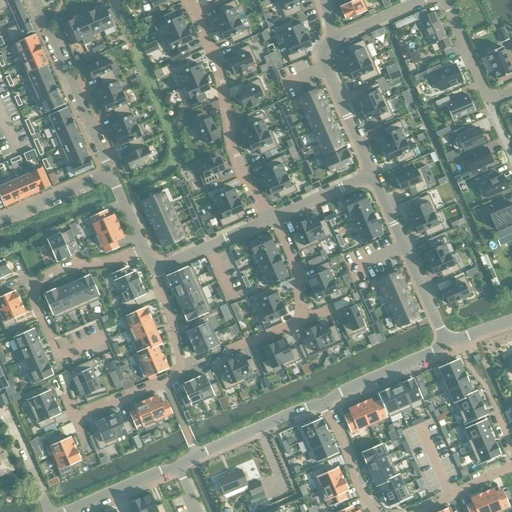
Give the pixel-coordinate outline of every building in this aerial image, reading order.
[(19,0),(0,0),(0,9),(10,6),(14,16),(24,11),(20,1),(19,0)] [(149,0),(153,8),(167,2),(166,0),(149,0)] [(235,0),(217,8),(220,14),(213,17),(216,24),(214,25),(216,30),(219,29),(239,20),(234,9),(238,7),(235,0)] [(305,0),(281,0),(278,2),(285,19),(299,12),(302,11),(303,11),(302,10),(300,5),(307,2),(305,0)] [(367,10),(363,0),(348,0),(350,3),(340,8),(345,20),(351,17),(353,19),(360,16),(360,13),(367,10)] [(167,2),(159,6),(161,11),(170,8),(167,2)] [(109,15),(105,5),(99,8),(98,5),(93,8),(94,10),(103,31),(114,26),(110,17),(109,15)] [(83,13),(83,14),(92,36),(103,31),(94,10),(93,8),(92,8),(93,10),(84,15),(83,13)] [(399,20),(393,23),(396,29),(415,21),(420,31),(425,29),(431,44),(437,42),(441,51),(451,46),(447,37),(445,38),(435,13),(428,16),(425,10),(425,9),(424,9),(416,13),(413,14),(408,17),(399,20)] [(18,26),(7,31),(11,41),(33,31),(28,21),(24,11),(14,16),(18,26)] [(168,14),(154,20),(157,27),(161,25),(166,37),(162,38),(163,39),(189,27),(187,28),(181,16),(175,19),(172,13),(172,12),(171,12),(168,14)] [(83,14),(72,18),(82,40),(92,36),(83,14)] [(72,20),(62,24),(65,32),(64,33),(66,38),(67,37),(71,45),(82,40),(72,18),(72,20)] [(244,30),(239,20),(219,29),(223,40),(230,37),(233,43),(250,35),(247,28),(244,30)] [(292,20),(275,27),(278,34),(281,33),(286,44),(307,35),(309,34),(307,29),(304,30),(301,23),(295,26),(292,20)] [(189,27),(163,39),(171,58),(188,50),(186,44),(192,41),(189,33),(192,32),(189,27)] [(508,39),(503,28),(496,31),(501,42),(508,39)] [(35,35),(10,45),(15,55),(19,53),(39,45),(35,35)] [(307,35),(286,44),(290,54),(287,56),(290,63),(307,55),(305,49),(311,46),(307,35)] [(349,54),(342,57),(345,63),(342,65),(345,70),(371,58),(363,40),(346,48),(349,54)] [(39,45),(19,53),(24,63),(43,55),(39,45)] [(236,58),(228,62),(233,74),(236,72),(237,75),(247,70),(246,68),(257,63),(249,45),(236,50),(234,52),(233,52),(233,53),(236,58)] [(511,69),(502,47),(486,54),(490,62),(484,65),(487,73),(493,71),(497,79),(511,72),(511,69)] [(421,61),(418,53),(410,56),(413,64),(421,61)] [(43,55),(24,63),(28,73),(45,65),(48,64),(43,55)] [(87,67),(92,79),(102,75),(104,80),(101,82),(115,76),(107,58),(98,62),(92,64),(92,65),(87,67)] [(371,58),(345,70),(347,69),(352,80),(362,75),(365,81),(379,75),(371,58)] [(186,62),(172,68),(181,88),(184,86),(205,77),(199,64),(193,67),(190,62),(190,61),(189,61),(186,62)] [(272,61),(266,64),(268,70),(275,67),(274,65),(272,61)] [(396,64),(385,68),(388,74),(398,69),(396,64)] [(28,73),(26,74),(30,84),(32,83),(50,75),(45,65),(28,73)] [(425,71),(413,76),(416,82),(428,77),(433,75),(440,91),(450,87),(450,88),(458,84),(457,83),(462,81),(455,65),(442,70),(440,65),(425,71)] [(50,75),(32,83),(37,93),(54,85),(54,84),(53,83),(52,80),(51,78),(50,75)] [(115,76),(101,82),(103,88),(97,91),(102,102),(126,91),(125,90),(122,92),(115,76)] [(205,77),(184,86),(189,98),(186,99),(189,106),(206,99),(204,92),(210,89),(207,82),(210,81),(207,76),(205,77)] [(245,92),(238,96),(243,107),(246,106),(247,108),(257,104),(256,102),(267,97),(259,78),(257,79),(249,83),(246,84),(243,85),(243,86),(245,92)] [(369,94),(357,99),(362,110),(386,100),(378,83),(366,88),(369,94)] [(54,85),(37,93),(41,103),(58,95),(54,85)] [(319,89),(298,98),(303,110),(326,100),(324,94),(321,95),(319,89)] [(403,92),(401,93),(406,104),(408,103),(412,101),(408,90),(403,92)] [(102,102),(106,112),(116,108),(119,113),(115,115),(116,115),(130,109),(127,103),(130,102),(126,91),(102,102)] [(41,103),(37,105),(41,114),(63,105),(58,95),(41,103)] [(448,96),(435,102),(438,109),(446,106),(452,120),(475,110),(468,95),(451,103),(448,96)] [(326,100),(303,110),(308,121),(329,112),(326,106),(329,105),(326,100)] [(386,100),(362,110),(366,121),(378,116),(381,122),(393,117),(386,100)] [(284,105),(280,107),(285,118),(289,116),(284,105)] [(67,108),(49,116),(53,125),(71,118),(67,108)] [(130,109),(116,115),(118,121),(111,124),(116,135),(140,124),(137,125),(130,109)] [(248,126),(241,129),(244,136),(242,137),(244,142),(271,131),(271,130),(267,131),(263,121),(266,119),(263,112),(245,120),(248,126)] [(329,112),(308,121),(313,132),(334,123),(329,112)] [(202,113),(190,118),(196,132),(200,131),(201,133),(206,144),(219,138),(218,135),(214,124),(213,124),(210,117),(205,119),(202,113)] [(289,116),(285,118),(290,129),(294,127),(289,116)] [(53,125),(49,127),(53,137),(56,136),(75,127),(71,118),(53,125)] [(386,135),(379,137),(382,144),(379,146),(382,151),(405,140),(400,129),(403,128),(400,121),(383,128),(386,135)] [(334,123),(313,132),(318,143),(338,134),(334,123)] [(30,124),(26,126),(31,136),(35,134),(30,124)] [(140,124),(116,135),(121,146),(131,141),(133,147),(130,148),(130,149),(144,142),(142,137),(145,135),(140,124)] [(75,127),(56,136),(60,146),(62,145),(80,137),(75,127)] [(294,127),(290,129),(295,140),(299,138),(294,127)] [(463,127),(451,132),(454,139),(458,137),(463,150),(484,141),(478,128),(466,133),(463,127)] [(271,131),(244,142),(244,143),(247,141),(251,152),(258,149),(260,154),(261,155),(262,155),(264,154),(270,151),(278,147),(271,131)] [(338,134),(318,143),(323,154),(343,145),(338,134)] [(80,137),(62,145),(66,155),(84,147),(80,137)] [(299,138),(295,140),(300,151),(301,150),(304,149),(299,138)] [(405,140),(382,151),(384,150),(389,160),(399,156),(402,162),(416,156),(413,149),(409,150),(405,140)] [(144,142),(130,149),(132,154),(123,158),(126,164),(128,163),(131,169),(138,166),(139,168),(145,165),(144,163),(152,160),(144,142)] [(343,145),(323,154),(331,173),(338,169),(339,172),(346,169),(345,166),(351,164),(349,157),(351,156),(348,149),(339,153),(337,148),(343,145)] [(66,155),(62,157),(66,167),(71,165),(88,157),(84,147),(66,155)] [(487,148),(464,158),(470,172),(493,162),(487,148)] [(34,150),(23,154),(25,158),(35,154),(34,150)] [(300,151),(297,152),(302,163),(306,162),(301,150),(300,151)] [(207,163),(196,168),(204,187),(217,181),(219,180),(220,179),(217,173),(225,169),(220,158),(217,159),(216,156),(206,161),(207,163)] [(282,156),(265,163),(267,170),(261,172),(264,179),(261,180),(264,186),(266,185),(266,184),(287,175),(282,164),(285,163),(282,156)] [(88,157),(71,165),(75,175),(93,167),(88,157)] [(306,162),(302,163),(308,176),(312,174),(306,162)] [(42,168),(32,173),(39,190),(49,186),(42,168)] [(403,176),(396,179),(401,191),(413,185),(416,191),(428,186),(420,168),(410,173),(409,171),(402,174),(403,176)] [(31,171),(22,175),(23,177),(31,194),(39,190),(32,173),(31,171)] [(53,173),(48,175),(52,184),(58,182),(53,173)] [(287,175),(266,184),(266,185),(271,195),(277,192),(280,199),(297,191),(294,184),(291,185),(287,175)] [(487,175),(475,180),(478,186),(481,184),(487,198),(508,188),(503,175),(490,181),(487,175)] [(12,176),(3,180),(5,184),(13,202),(22,198),(14,181),(12,176)] [(440,178),(437,180),(440,185),(443,183),(447,181),(445,176),(440,178)] [(23,177),(14,181),(22,198),(31,194),(23,177)] [(319,181),(311,184),(314,189),(321,186),(319,181)] [(5,184),(0,186),(0,195),(4,204),(4,206),(13,202),(5,184)] [(185,184),(181,185),(186,197),(187,196),(190,195),(185,184)] [(225,185),(207,193),(210,200),(214,198),(218,209),(239,200),(234,189),(228,191),(225,185)] [(145,208),(143,209),(145,214),(172,203),(172,202),(168,204),(163,193),(162,193),(161,191),(154,194),(155,196),(143,202),(145,208)] [(351,198),(343,201),(348,212),(369,203),(364,192),(356,196),(355,195),(351,197),(351,198)] [(414,208),(408,211),(411,218),(408,219),(410,224),(437,212),(429,194),(412,202),(414,208)] [(186,197),(183,198),(188,209),(192,207),(187,196),(186,197)] [(503,198),(479,209),(484,222),(491,219),(496,230),(511,222),(511,204),(507,207),(503,198)] [(239,200),(218,209),(223,219),(219,220),(222,227),(240,219),(237,213),(244,210),(239,200)] [(172,203),(145,214),(148,220),(150,219),(152,224),(177,214),(172,203)] [(369,203),(348,212),(352,223),(373,214),(369,203)] [(192,207),(188,209),(192,220),(197,218),(192,207)] [(86,220),(94,237),(118,226),(118,225),(120,224),(118,219),(116,220),(114,215),(107,218),(104,212),(86,220)] [(437,212),(410,224),(413,223),(418,234),(428,229),(430,235),(444,229),(441,222),(438,224),(434,214),(437,213),(437,212)] [(209,213),(199,217),(201,221),(211,217),(209,213)] [(326,219),(325,219),(326,222),(329,221),(333,219),(337,217),(335,213),(325,217),(326,219)] [(177,214),(152,224),(157,235),(181,225),(177,214)] [(373,214),(352,223),(357,233),(378,224),(373,214)] [(316,215),(305,220),(315,244),(333,237),(326,222),(325,219),(319,222),(316,215)] [(197,218),(192,220),(197,231),(202,229),(197,218)] [(297,232),(291,234),(298,252),(315,244),(305,220),(294,225),(297,232)] [(378,224),(357,233),(362,244),(371,240),(373,239),(383,235),(378,224)] [(181,225),(157,235),(162,247),(171,243),(172,245),(179,242),(178,240),(186,236),(181,225)] [(511,225),(495,234),(500,245),(511,239),(511,225)] [(118,226),(94,237),(94,238),(96,237),(101,247),(103,246),(106,253),(116,248),(113,242),(123,237),(121,233),(123,232),(121,226),(119,227),(118,226)] [(211,228),(205,230),(208,236),(214,234),(211,228)] [(59,232),(47,238),(51,247),(49,248),(52,255),(54,254),(57,261),(58,261),(65,258),(70,256),(65,245),(72,243),(67,232),(60,234),(59,232)] [(256,239),(248,243),(253,253),(250,255),(274,245),(269,234),(261,237),(261,236),(256,238),(256,239)] [(430,250),(424,253),(429,264),(449,255),(445,245),(448,243),(445,236),(428,244),(430,250)] [(274,245),(250,255),(254,266),(279,255),(274,245)] [(279,255),(254,266),(255,266),(258,265),(262,275),(283,266),(279,255)] [(449,255),(429,264),(433,275),(443,270),(446,276),(460,270),(457,263),(454,265),(449,255)] [(321,256),(314,258),(317,264),(323,262),(321,256)] [(0,285),(2,285),(0,280),(0,277),(9,274),(7,268),(4,262),(4,260),(0,262),(0,285)] [(319,273),(307,278),(312,289),(333,280),(328,270),(331,269),(328,262),(316,267),(319,273)] [(167,276),(172,288),(196,277),(191,266),(167,276)] [(283,266),(262,275),(267,286),(276,282),(279,281),(288,276),(283,266)] [(117,292),(117,293),(140,283),(140,282),(136,274),(135,272),(129,275),(126,268),(112,274),(119,291),(117,292)] [(383,279),(375,283),(380,294),(404,284),(399,272),(390,276),(389,274),(382,277),(383,279)] [(79,280),(78,281),(89,304),(100,299),(90,276),(89,276),(79,280)] [(455,287),(443,292),(448,304),(455,301),(456,303),(463,300),(462,298),(472,293),(465,276),(453,281),(455,287)] [(173,288),(178,298),(201,288),(196,277),(172,288),(173,288)] [(333,280),(312,289),(317,300),(329,295),(331,301),(343,295),(340,289),(337,290),(333,280)] [(78,281),(67,285),(78,309),(89,304),(78,281)] [(140,283),(117,293),(122,304),(124,303),(127,309),(137,305),(134,298),(145,294),(143,289),(145,288),(142,283),(140,284),(140,283)] [(404,284),(380,294),(380,295),(383,293),(388,304),(409,295),(404,284)] [(56,289),(67,314),(78,309),(67,285),(57,290),(56,289)] [(178,298),(182,309),(206,299),(201,288),(178,298)] [(363,288),(359,290),(364,301),(368,299),(363,288)] [(0,310),(20,302),(16,293),(15,291),(5,296),(2,289),(0,289),(0,310)] [(46,293),(44,294),(55,319),(67,314),(56,289),(55,290),(55,289),(46,293)] [(267,289),(250,296),(258,314),(282,303),(277,292),(270,295),(267,289)] [(409,295),(388,304),(392,314),(389,316),(416,305),(413,299),(411,300),(409,295)] [(206,299),(182,309),(183,310),(187,320),(187,321),(211,311),(206,299)] [(368,299),(364,301),(366,307),(369,312),(373,310),(368,299)] [(20,302),(0,310),(0,318),(5,329),(17,324),(14,318),(25,313),(20,302)] [(282,303),(258,314),(265,331),(282,323),(280,317),(286,314),(282,303)] [(348,322),(342,325),(348,337),(366,329),(361,319),(363,318),(360,311),(358,312),(355,305),(343,310),(348,322)] [(416,305),(389,316),(394,328),(418,317),(416,311),(418,310),(416,305)] [(145,308),(122,318),(127,330),(151,320),(150,319),(151,319),(149,315),(151,314),(148,309),(146,310),(145,308)] [(373,310),(369,312),(374,323),(375,323),(378,321),(373,310)] [(241,314),(235,316),(238,322),(244,320),(241,314)] [(187,332),(192,343),(214,333),(209,322),(207,323),(204,317),(195,321),(197,327),(187,332)] [(151,320),(127,330),(127,331),(129,330),(134,340),(132,341),(132,342),(156,331),(151,320)] [(326,321),(315,326),(325,350),(342,343),(335,325),(329,328),(326,321)] [(374,323),(371,324),(376,335),(380,334),(375,323),(374,323)] [(308,341),(302,343),(302,344),(308,357),(325,350),(315,326),(304,331),(308,341)] [(14,351),(39,341),(34,329),(14,338),(18,349),(14,351)] [(156,331),(132,342),(137,353),(133,355),(161,343),(156,331)] [(214,333),(192,343),(197,354),(207,349),(210,356),(220,351),(217,345),(219,344),(214,333)] [(285,338),(274,343),(284,367),(301,360),(296,348),(290,350),(285,338)] [(39,341),(14,351),(19,362),(43,352),(38,342),(39,341)] [(161,343),(133,355),(138,367),(163,356),(162,355),(161,356),(157,345),(161,343)] [(268,360),(262,362),(267,374),(274,371),(273,368),(282,364),(284,367),(274,343),(263,348),(268,360)] [(302,344),(299,346),(305,358),(308,357),(302,344)] [(43,352),(19,362),(19,363),(21,362),(26,372),(47,363),(48,362),(46,357),(45,358),(43,352)] [(243,354),(232,359),(243,383),(260,375),(252,358),(246,361),(243,354)] [(163,356),(138,367),(143,379),(168,368),(163,356)] [(93,359),(72,368),(75,375),(71,376),(76,387),(96,378),(92,368),(96,366),(93,359)] [(226,374),(219,376),(226,390),(243,383),(232,359),(221,364),(226,374)] [(458,360),(439,368),(444,379),(439,381),(440,382),(463,371),(458,360)] [(116,362),(109,365),(111,371),(119,368),(116,362)] [(47,363),(26,372),(31,384),(52,375),(52,373),(48,364),(47,363)] [(463,371),(440,382),(444,393),(468,382),(467,381),(468,381),(464,372),(463,372),(463,371)] [(205,375),(194,380),(202,400),(220,392),(216,383),(209,385),(205,375)] [(96,378),(76,387),(81,398),(84,396),(87,402),(108,393),(105,386),(100,388),(96,378)] [(402,384),(401,384),(412,408),(412,407),(410,403),(421,398),(413,379),(412,379),(402,383),(402,384)] [(185,384),(183,385),(187,395),(181,398),(185,408),(202,400),(194,380),(193,380),(185,384)] [(120,382),(114,384),(117,390),(122,388),(120,382)] [(468,382),(444,393),(445,393),(447,392),(451,403),(476,392),(476,391),(473,393),(468,382)] [(401,384),(390,389),(401,412),(412,408),(401,384)] [(37,389),(25,394),(32,411),(55,402),(50,391),(40,395),(37,389)] [(380,393),(379,394),(389,417),(401,412),(390,389),(389,389),(380,393)] [(476,392),(451,403),(452,403),(453,403),(457,413),(481,403),(476,392)] [(4,394),(0,395),(0,404),(1,407),(7,404),(8,404),(4,394)] [(156,396),(146,401),(156,426),(157,425),(156,423),(173,416),(168,404),(161,406),(156,396)] [(131,415),(138,431),(144,428),(145,430),(156,426),(146,401),(144,401),(143,399),(135,403),(136,405),(135,406),(137,412),(131,415)] [(371,399),(360,404),(370,427),(387,419),(380,403),(374,406),(371,399)] [(55,403),(55,402),(32,411),(40,429),(56,422),(53,416),(60,413),(59,411),(55,403)] [(481,403),(457,413),(457,414),(460,413),(465,424),(486,414),(483,409),(484,409),(481,403)] [(352,415),(345,418),(351,432),(368,425),(369,427),(370,427),(360,404),(349,409),(352,415)] [(188,411),(182,413),(186,421),(186,422),(187,421),(191,419),(188,411)] [(118,413),(107,418),(117,443),(118,442),(116,438),(133,431),(129,421),(122,424),(118,413)] [(117,443),(107,418),(96,423),(98,429),(92,432),(100,450),(117,443)] [(321,419),(298,429),(303,441),(326,430),(322,420),(321,419)] [(486,420),(461,431),(466,442),(491,431),(486,420)] [(326,430),(303,441),(308,452),(312,450),(312,451),(333,442),(332,440),(331,441),(326,430)] [(491,431),(466,442),(466,443),(468,442),(473,452),(494,443),(490,432),(491,432),(491,431)] [(48,447),(53,458),(75,448),(75,447),(77,446),(73,438),(71,439),(71,437),(64,440),(61,434),(47,440),(50,446),(48,447)] [(149,434),(141,437),(143,442),(144,444),(152,440),(151,438),(149,434)] [(308,452),(307,453),(311,464),(317,461),(337,453),(333,442),(312,451),(312,450),(308,452)] [(384,443),(362,453),(363,454),(362,454),(367,463),(367,464),(389,455),(384,443)] [(494,443),(473,452),(478,464),(479,463),(485,461),(500,454),(499,453),(497,449),(499,448),(497,443),(495,444),(494,443)] [(0,474),(11,469),(0,444),(0,474)] [(75,448),(53,458),(61,476),(73,471),(70,464),(80,460),(79,458),(80,458),(76,449),(75,448)] [(389,455),(367,464),(372,475),(393,465),(389,455)] [(314,471),(310,473),(318,490),(343,479),(338,468),(331,471),(328,465),(325,466),(314,471)] [(393,465),(372,475),(376,485),(399,475),(398,475),(393,465)] [(247,484),(241,470),(218,479),(224,494),(247,484)] [(399,475),(376,485),(377,486),(380,484),(384,494),(383,494),(383,495),(406,485),(405,484),(403,485),(399,475)] [(53,479),(47,482),(48,484),(49,487),(56,485),(54,481),(53,479)] [(343,479),(318,490),(320,490),(328,506),(330,506),(332,510),(344,504),(342,500),(344,499),(341,493),(344,492),(347,490),(346,488),(347,488),(346,488),(348,487),(345,479),(343,480),(343,479)] [(264,492),(264,491),(259,480),(247,486),(251,497),(264,492)] [(406,485),(383,495),(388,506),(411,496),(406,485)] [(493,489),(482,494),(490,511),(501,511),(510,508),(506,501),(503,493),(503,492),(496,495),(493,489)] [(252,511),(269,505),(264,492),(251,497),(249,498),(252,504),(247,506),(250,511),(252,511)] [(151,494),(140,498),(145,511),(165,511),(162,503),(156,506),(151,494)] [(474,505),(468,508),(469,511),(490,511),(482,494),(471,498),(473,502),(474,505)] [(132,511),(145,511),(140,498),(129,503),(132,511)]
